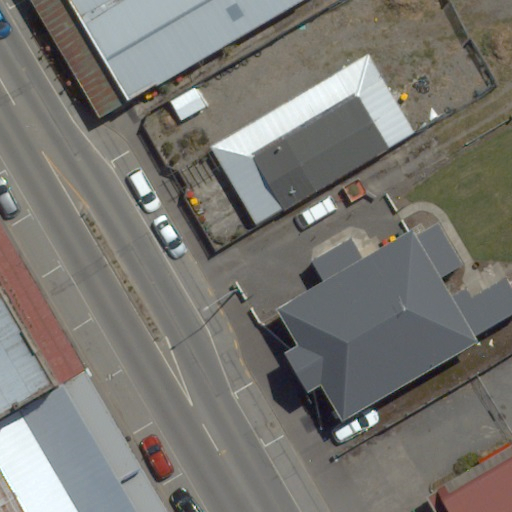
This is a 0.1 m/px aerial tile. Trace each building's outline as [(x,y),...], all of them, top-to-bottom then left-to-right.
[(19,0),(97,132),(314,4),(311,0),(19,0)] [(357,184),(322,126),(219,186),(254,245),(357,184)] [(383,252),(251,330),(320,447),(453,369),(383,252)] [(0,427),(35,407),(0,347),(0,427)] [(0,511),(97,511),(35,407),(0,427),(0,511)] [(511,511),(511,472),(502,455),(414,507),(417,511),(511,511)]
